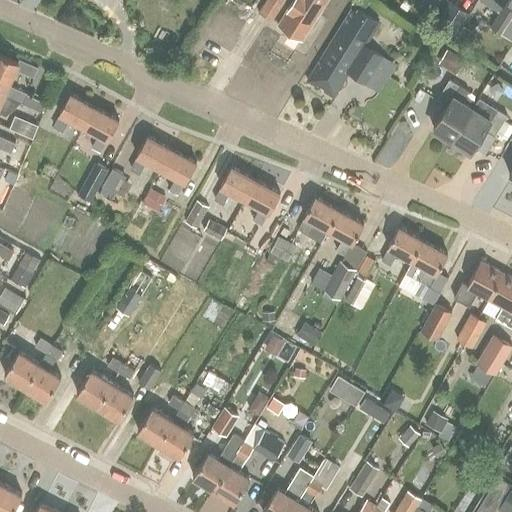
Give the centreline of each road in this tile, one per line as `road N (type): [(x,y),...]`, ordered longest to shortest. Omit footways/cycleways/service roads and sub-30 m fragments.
road 1 (residential): [(511,240),(0,8)]
road 2 (unclassified): [(158,511),(0,431)]
